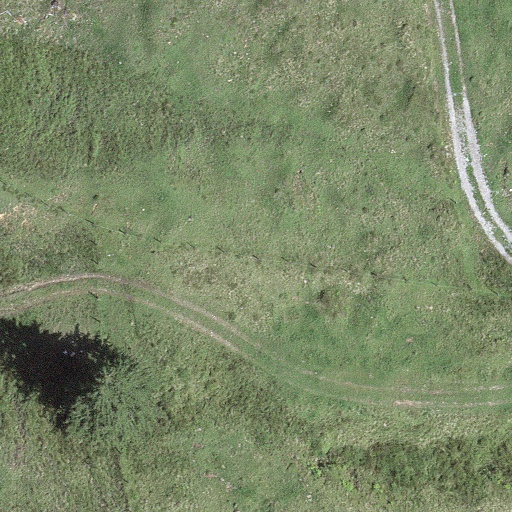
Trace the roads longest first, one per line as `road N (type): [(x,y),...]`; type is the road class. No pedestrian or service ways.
road 1 (track): [(0,288),(89,279),(128,288),(322,382),(441,398),(511,392)]
road 2 (track): [(511,249),(479,204),(442,0)]
